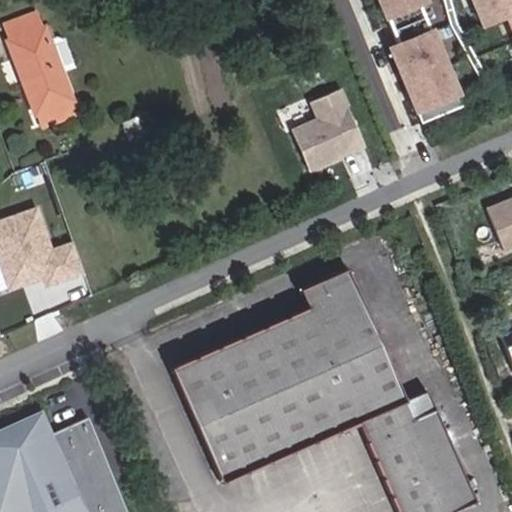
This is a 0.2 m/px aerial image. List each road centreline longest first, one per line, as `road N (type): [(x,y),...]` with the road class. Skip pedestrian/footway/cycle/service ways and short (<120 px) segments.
road 1 (residential): [(0,368),(511,144)]
road 2 (unknown): [(405,191),(339,0)]
